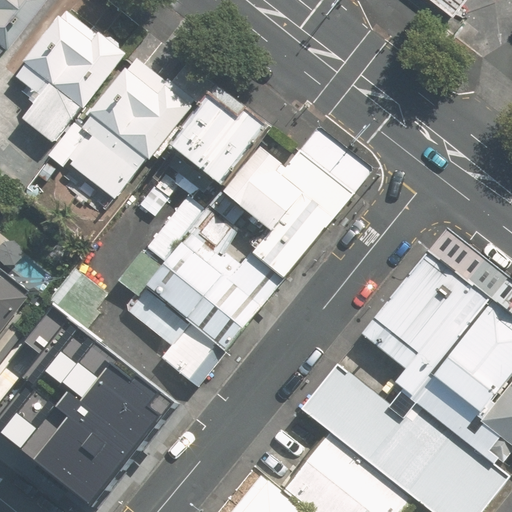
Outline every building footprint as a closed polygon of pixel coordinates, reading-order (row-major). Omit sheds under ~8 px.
[(42,0),(0,0),(0,46),(4,42),(8,45),(42,0)] [(440,0),(456,12),(465,0),(440,0)] [(56,143),(128,52),(93,24),(89,28),(69,11),(64,18),(62,16),(27,60),(29,62),(18,77),(37,92),(31,99),(35,103),(24,118),(56,143)] [(77,119),(52,151),(65,161),(70,156),(116,192),(149,151),(151,153),(210,80),(186,61),(173,78),(169,74),(167,76),(138,53),(130,63),(128,61),(79,122),(77,119)] [(244,116),(214,92),(175,143),(189,154),(172,176),(166,171),(157,182),(171,191),(181,179),(194,189),(209,170),(228,185),(228,184),(259,146),(272,129),(249,110),(244,116)] [(145,288),(223,349),(350,190),(301,152),(287,168),(259,146),(228,184),(228,185),(224,189),(274,229),(244,266),(223,249),(237,231),(209,208),(207,210),(145,288)] [(165,196),(154,188),(143,203),(153,211),(165,196)] [(197,383),(223,349),(145,289),(145,288),(207,210),(189,195),(121,281),(137,294),(128,305),(129,311),(159,334),(162,356),(197,383)] [(484,511),(511,477),(511,314),(430,250),(364,335),(408,369),(399,381),(407,387),(393,403),(341,362),(304,410),(331,430),(420,501),(434,511),(484,511)] [(108,291),(79,267),(54,298),(88,325),(101,310),(96,305),(108,291)] [(0,346),(2,344),(0,341),(0,337),(31,298),(0,273),(0,346)] [(22,442),(97,502),(174,406),(99,347),(22,442)] [(331,430),(284,489),(312,511),(410,511),(420,501),(331,430)] [(312,511),(284,489),(265,474),(233,511),(312,511)]
